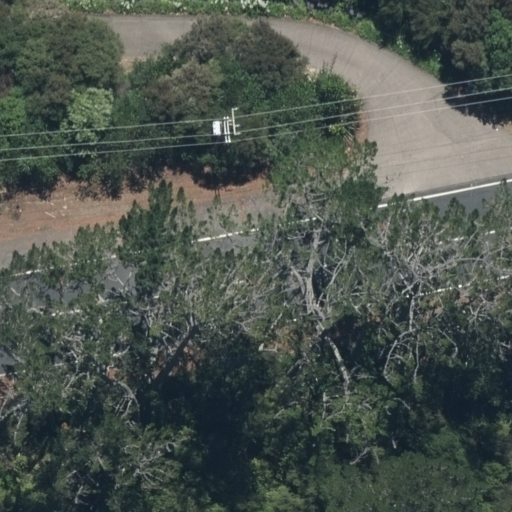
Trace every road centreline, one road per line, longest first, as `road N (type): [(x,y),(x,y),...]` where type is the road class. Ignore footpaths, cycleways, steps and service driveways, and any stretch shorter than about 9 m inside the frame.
road 1 (tertiary): [(0,328),(511,231)]
road 2 (unknown): [(477,238),(447,115),(387,33),(334,0)]
